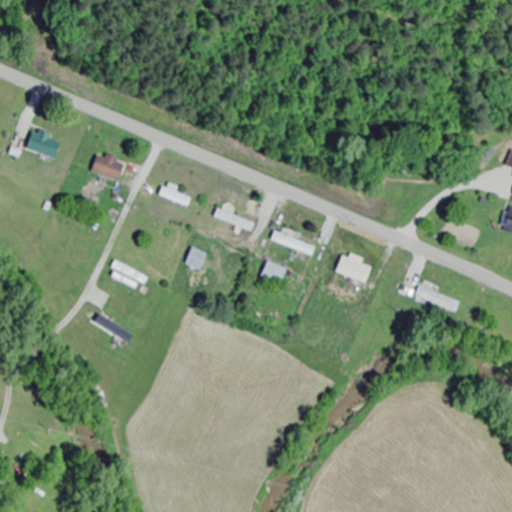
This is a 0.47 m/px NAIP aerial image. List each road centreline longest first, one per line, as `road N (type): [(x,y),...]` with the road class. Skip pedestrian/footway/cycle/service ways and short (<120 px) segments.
road 1 (secondary): [(0,71),(511,291)]
road 2 (residential): [(0,179),(119,230),(511,356)]
